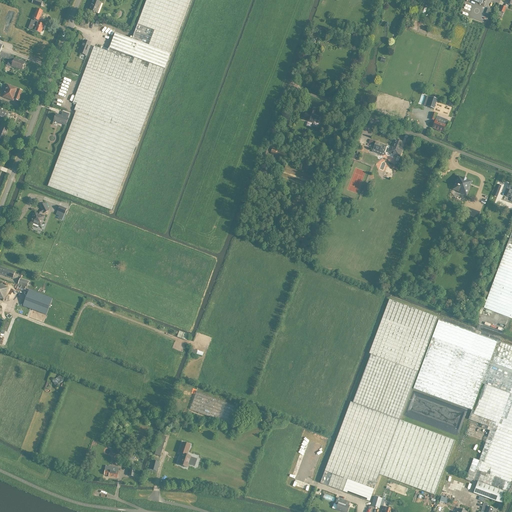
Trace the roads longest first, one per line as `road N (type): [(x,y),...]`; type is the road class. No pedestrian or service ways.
road 1 (unclassified): [(286,86),(511,172)]
road 2 (unclassified): [(0,206),(78,0)]
